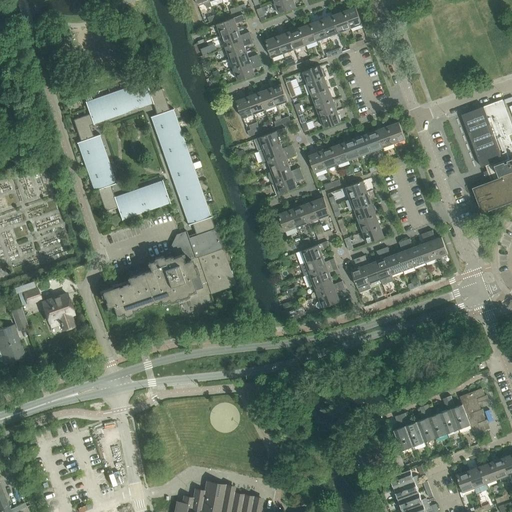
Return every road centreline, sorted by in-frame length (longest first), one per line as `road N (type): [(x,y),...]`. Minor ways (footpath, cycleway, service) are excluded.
road 1 (residential): [(118,391),(294,363),(485,298)]
road 2 (residential): [(481,287),(341,334),(184,356),(114,375)]
road 3 (residential): [(444,511),(430,470),(511,437)]
road 4 (residential): [(114,375),(88,297),(102,261)]
